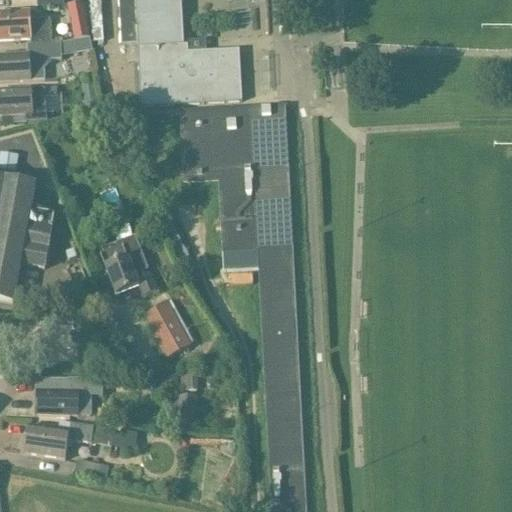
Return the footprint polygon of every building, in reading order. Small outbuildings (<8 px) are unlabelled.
[(36,0),(37,10),(63,7),(63,5),(62,0),(36,0)] [(181,0),(119,0),(122,47),(137,46),(140,109),(242,104),(239,52),(184,54),(181,0)] [(63,5),(63,7),(64,17),(70,21),(73,40),(85,38),(82,22),(81,4),(63,5)] [(27,47),(52,46),(51,21),(31,22),(30,14),(0,15),(0,43),(30,42),(30,46),(27,46),(27,47)] [(61,45),(52,46),(27,47),(27,57),(0,58),(0,85),(30,84),(30,83),(45,83),(44,63),(62,62),(61,56),(93,50),(90,39),(76,42),(61,45)] [(30,91),(0,92),(0,118),(25,118),(25,124),(45,123),(43,98),(31,99),(30,91)] [(97,108),(96,97),(84,99),(85,110),(97,108)] [(306,511),(285,108),(179,114),(183,186),(218,184),(223,275),(258,273),(270,511),(306,511)] [(0,157),(0,166),(15,169),(17,157),(1,154),(0,157)] [(0,304),(13,306),(20,267),(44,271),(54,217),(31,212),(35,187),(0,181),(0,304)] [(148,272),(135,238),(103,251),(105,256),(100,258),(116,299),(138,290),(142,300),(159,293),(152,274),(136,280),(135,277),(148,272)] [(81,253),(91,249),(87,239),(77,243),(81,253)] [(142,318),(166,362),(191,349),(167,305),(142,318)] [(198,379),(179,379),(179,393),(197,393),(198,379)] [(103,382),(38,381),(38,394),(37,394),(36,418),(78,419),(78,418),(92,418),(92,395),(103,395),(103,382)] [(198,428),(197,399),(173,399),(173,428),(198,428)] [(25,457),(65,463),(68,444),(112,450),(113,448),(123,450),(125,434),(115,432),(70,426),(59,425),(58,431),(29,427),(25,457)] [(76,477),(93,480),(97,481),(97,480),(102,481),(105,469),(100,468),(100,467),(78,463),(76,477)]
